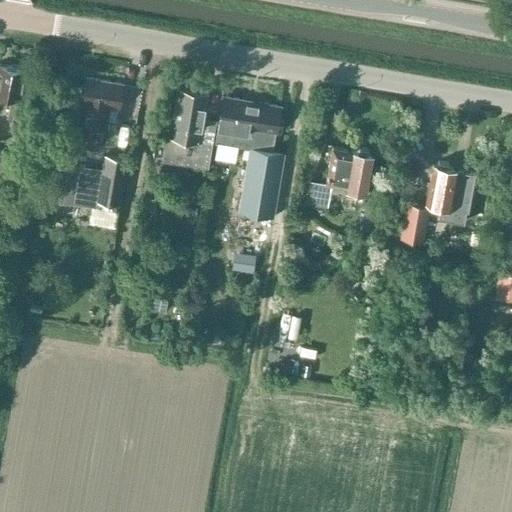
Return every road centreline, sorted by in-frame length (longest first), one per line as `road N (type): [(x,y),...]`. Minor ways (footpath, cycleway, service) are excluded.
road 1 (unclassified): [(511,102),(13,17)]
road 2 (tertiary): [(511,31),(330,0)]
